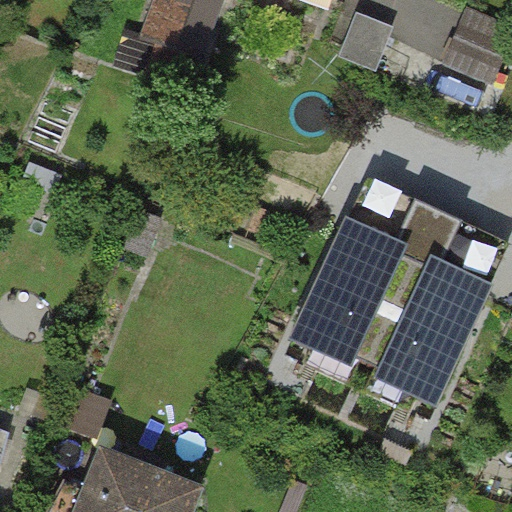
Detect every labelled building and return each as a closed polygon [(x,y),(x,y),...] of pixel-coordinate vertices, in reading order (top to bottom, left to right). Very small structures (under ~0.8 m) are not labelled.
[(157,0),(142,41),(195,62),(219,0),(157,0)] [(511,43),(511,29),(469,11),(445,63),(494,84),(511,43)] [(394,30),(365,19),(349,61),(378,72),(394,30)] [(480,293),(355,235),(307,339),(432,396),(480,293)] [(179,511),(187,491),(90,455),(68,511),(179,511)]
